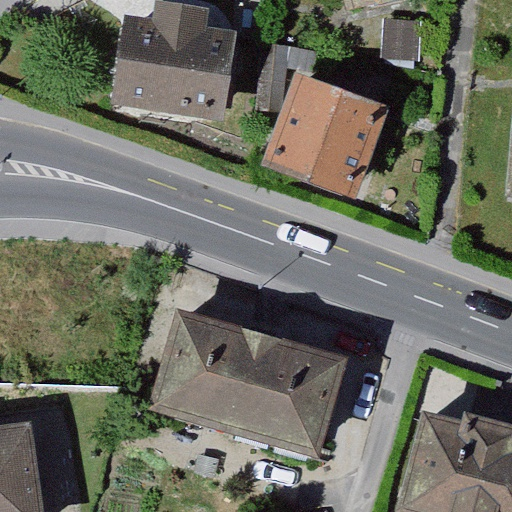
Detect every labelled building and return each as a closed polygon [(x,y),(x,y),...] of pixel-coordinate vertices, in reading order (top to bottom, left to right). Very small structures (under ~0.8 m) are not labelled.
[(439,0),(346,0),(352,25),(441,6),(439,0)] [(137,32),(125,120),(240,136),(252,49),(218,45),(223,14),(166,6),(162,35),(137,32)] [(306,88),(276,179),(366,208),(396,117),(306,88)] [(355,354),(186,307),(157,411),(326,458),(355,354)] [(511,511),(511,424),(434,398),(402,494),(454,511),(511,511)] [(43,511),(36,435),(0,438),(0,511),(43,511)]
